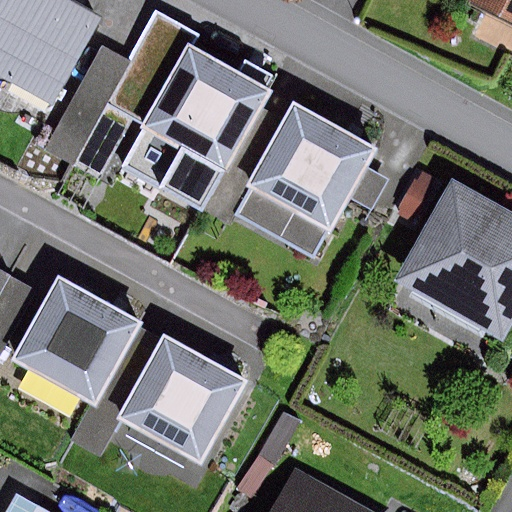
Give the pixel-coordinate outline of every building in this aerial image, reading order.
[(101,21),(61,0),(0,0),(0,79),(55,108),(101,21)] [(511,0),(465,0),(484,9),(511,22),(511,0)] [(511,22),(484,9),(471,34),(511,53),(511,22)] [(158,13),(131,63),(109,102),(147,123),(188,47),(196,34),(158,13)] [(131,63),(103,47),(46,149),(74,165),(109,102),(131,63)] [(269,93),(188,47),(147,123),(144,127),(181,148),(159,187),(202,212),(269,93)] [(376,150),(293,105),(232,214),(281,241),(297,213),(331,232),(349,199),(366,169),(376,150)] [(366,169),(349,199),(370,211),(387,181),(366,169)] [(511,323),(511,212),(451,180),(448,184),(421,170),(397,216),(421,229),(393,283),(503,341),(511,323)] [(0,357),(33,292),(0,276),(0,357)] [(142,331),(60,282),(12,362),(95,411),(142,331)] [(244,388),(165,346),(121,428),(200,471),(244,388)] [(281,412),(237,490),(253,499),(297,422),(281,412)] [(376,511),(295,466),(268,511),(376,511)] [(43,511),(16,496),(6,511),(43,511)]
